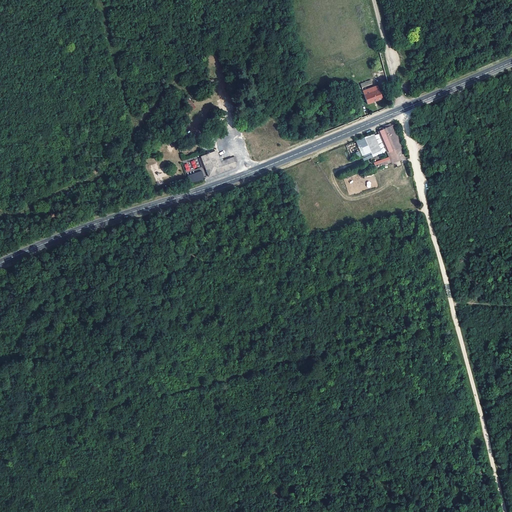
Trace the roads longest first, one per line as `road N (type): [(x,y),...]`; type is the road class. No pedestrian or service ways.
road 1 (secondary): [(0,262),(244,175),(511,62)]
road 2 (track): [(505,511),(451,301)]
road 3 (track): [(426,206),(373,0)]
